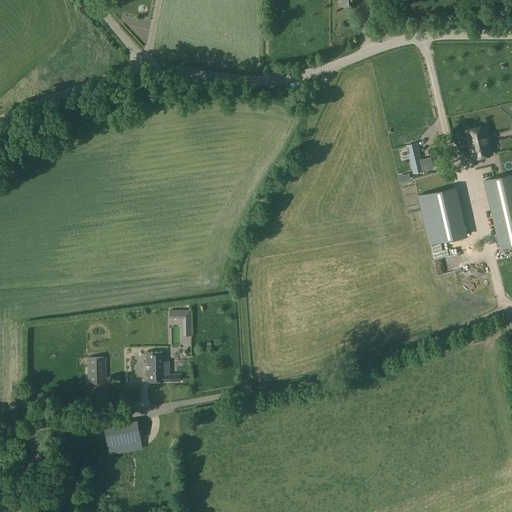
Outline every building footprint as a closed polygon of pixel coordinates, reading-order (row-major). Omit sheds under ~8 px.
[(465,127),(472,159),(492,155),(485,123),(465,127)] [(417,143),(407,145),(414,171),(423,169),(421,159),(417,143)] [(511,173),(484,180),(500,248),(511,245),(511,173)] [(452,213),(471,208),(463,176),(444,181),(452,213)] [(419,219),(437,218),(433,184),(416,185),(419,219)] [(460,224),(428,232),(430,243),(463,236),(460,224)] [(463,281),(467,299),(487,295),(483,276),(463,281)] [(191,309),(183,310),(183,318),(183,323),(191,323),(191,309)] [(166,361),(166,352),(146,352),(146,381),(180,380),(180,374),(169,374),(169,361),(166,361)] [(106,383),(106,357),(88,358),(89,383),(106,383)] [(404,374),(397,378),(399,383),(407,380),(404,374)] [(113,400),(140,399),(140,386),(112,386),(113,400)] [(192,433),(217,431),(216,417),(191,419),(192,433)] [(138,421),(106,426),(109,445),(118,444),(119,451),(142,447),(138,421)] [(210,444),(225,444),(225,435),(210,435),(210,444)]
